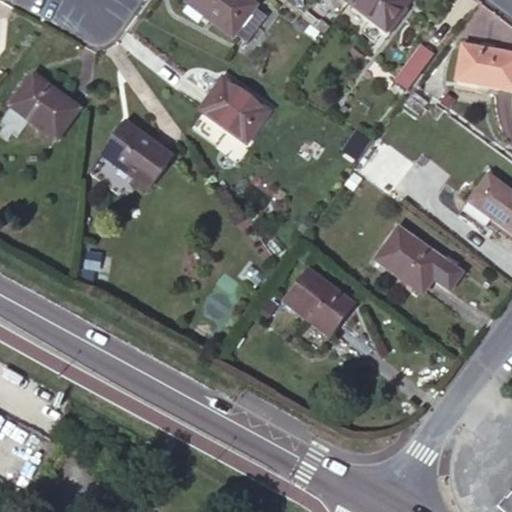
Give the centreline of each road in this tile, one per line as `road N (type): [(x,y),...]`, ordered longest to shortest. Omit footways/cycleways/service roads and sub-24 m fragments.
road 1 (primary): [(0,295),(380,506)]
road 2 (residential): [(380,506),(511,326)]
